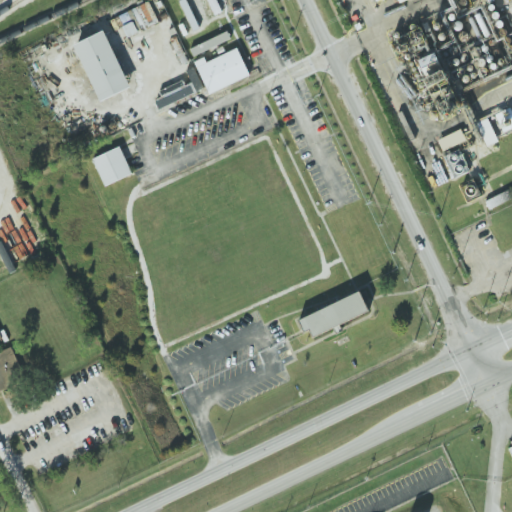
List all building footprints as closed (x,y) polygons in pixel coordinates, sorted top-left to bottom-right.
[(117,16),(127,37),(158,22),(148,1),(117,16)] [(100,101),(73,46),(103,32),(129,87),(100,101)] [(231,39),(227,32),(189,47),(193,55),(231,39)] [(209,94),(250,75),(237,47),(206,61),(204,57),(194,61),(209,94)] [(184,85),(182,81),(154,91),(160,106),(196,94),(192,82),(184,85)] [(486,146),(501,140),(498,133),(511,128),(511,110),(511,107),(476,121),(486,146)] [(442,150),(465,140),(461,129),(437,139),(442,150)] [(106,187),(92,159),(118,147),(131,175),(106,187)] [(452,177),(467,172),(460,149),(445,154),(452,177)] [(488,209),(510,199),(506,190),(484,200),(488,209)] [(297,318),(303,331),(309,329),(311,336),(368,312),(360,292),(297,318)]
